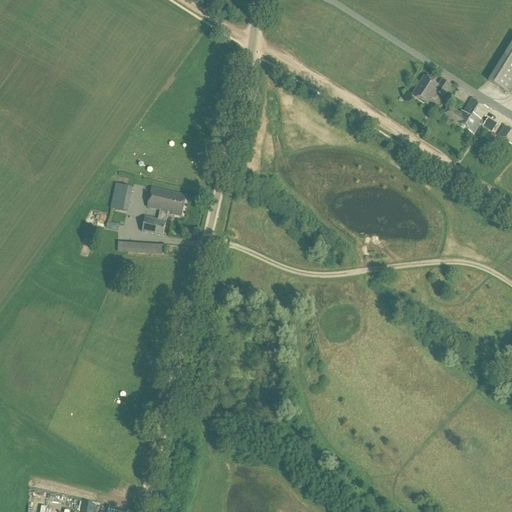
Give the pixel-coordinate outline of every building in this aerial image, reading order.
[(511,43),(488,81),(508,94),(511,87),(511,43)] [(413,95),(427,105),(435,92),(443,97),(451,86),(442,81),(438,87),(424,77),(413,95)] [(454,123),(473,135),(480,125),(492,133),(497,125),(488,119),(485,123),(481,121),(488,109),(471,99),(463,112),(461,111),(460,114),(449,107),(443,115),(454,122),(454,123)] [(497,136),(511,145),(511,130),(504,126),(497,136)] [(109,209),(127,213),(132,189),(115,184),(109,209)] [(142,232),(163,237),(168,213),(174,214),(174,216),(181,217),(181,215),(182,216),(186,196),(151,189),(147,208),(160,211),(158,221),(145,218),(142,232)] [(105,229),(117,232),(119,225),(106,222),(105,229)] [(117,253),(163,256),(164,246),(117,243),(117,253)] [(78,511),(61,495),(57,499),(71,511),(78,511)]
